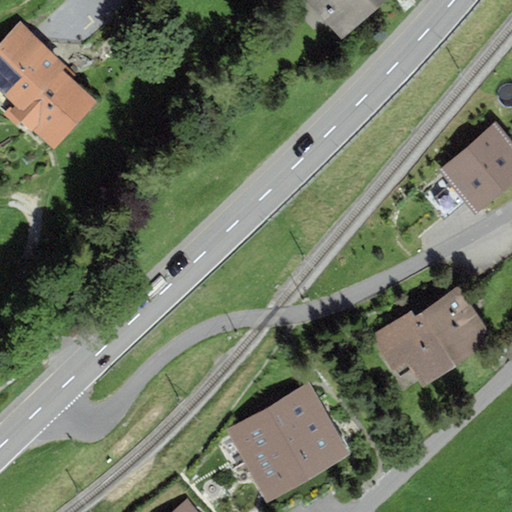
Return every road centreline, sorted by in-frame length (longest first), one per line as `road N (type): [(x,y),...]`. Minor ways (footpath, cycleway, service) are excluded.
road 1 (primary): [(454,0),(315,147),(45,404)]
road 2 (residential): [(511,213),(336,305),(205,332),(159,363),(101,423),(83,426),(45,404)]
road 3 (residential): [(356,511),(511,376)]
